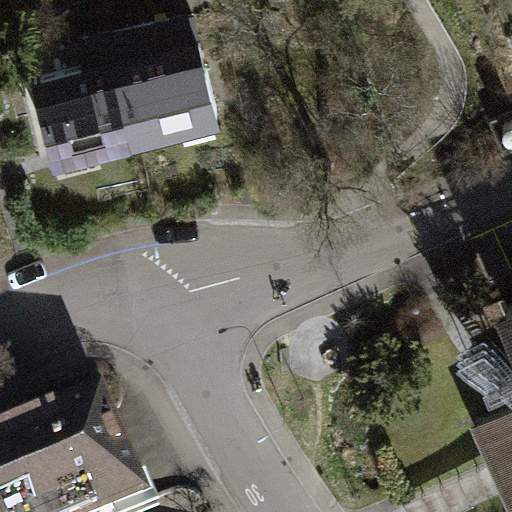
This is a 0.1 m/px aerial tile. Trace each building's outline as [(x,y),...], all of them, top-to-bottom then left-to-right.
[(108,54),(128,131),(209,110),(189,34),(108,54)] [(128,131),(108,54),(27,75),(46,151),(128,131)] [(511,297),(498,304),(511,334),(511,297)] [(90,397),(0,433),(0,511),(114,511),(135,504),(90,397)] [(511,504),(511,399),(472,417),(511,504)]
